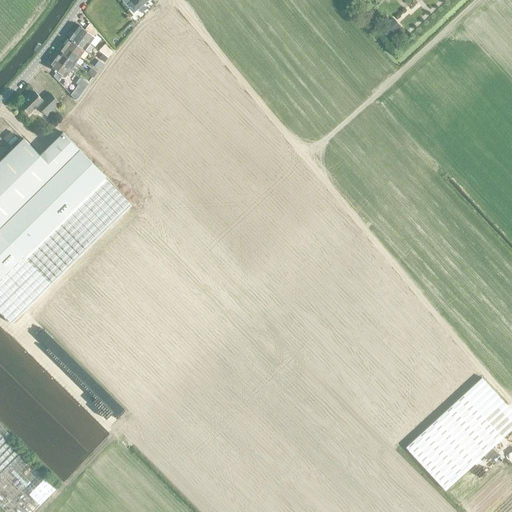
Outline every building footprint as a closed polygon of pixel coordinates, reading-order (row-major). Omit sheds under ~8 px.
[(147,0),(123,0),(126,3),(130,0),(137,9),(147,0)] [(79,26),(75,32),(90,43),(95,36),(79,26)] [(75,32),(70,38),(85,50),(90,43),(75,32)] [(70,38),(65,45),(80,56),(85,50),(70,38)] [(99,50),(108,57),(113,51),(105,44),(99,50)] [(65,45),(60,52),(75,63),(80,56),(65,45)] [(60,52),(55,59),(71,70),(70,70),(74,73),(79,66),(75,63),(60,52)] [(71,70),(55,59),(50,66),(66,77),(70,70),(71,70)] [(94,77),(88,72),(87,73),(87,72),(82,79),(88,84),(94,77)] [(37,105),(47,115),(59,102),(50,93),(42,99),(34,91),(21,104),(29,113),(37,105)] [(0,313),(10,324),(131,206),(104,178),(105,177),(63,133),(40,155),(24,139),(0,162),(0,313)] [(511,410),(482,377),(406,447),(445,490),(511,429),(511,410)] [(0,505),(6,511),(33,511),(56,489),(8,441),(12,436),(0,424),(0,505)]
